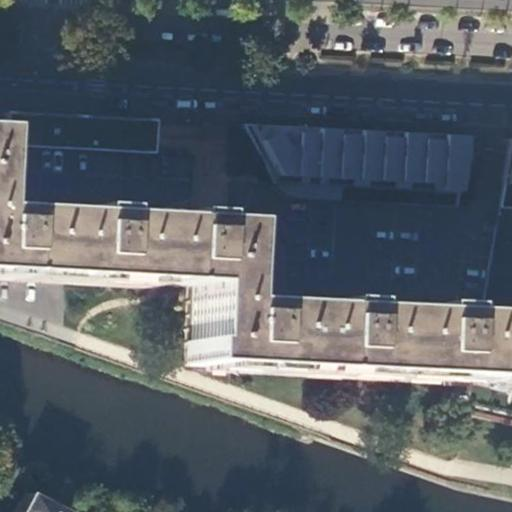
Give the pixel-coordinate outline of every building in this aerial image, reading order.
[(37,114),(6,112),(5,144),(153,153),(155,120),(133,119),(83,116),(37,114)] [(464,156),(465,136),(429,135),(298,128),(279,138),(273,126),(248,125),(277,177),(437,185),(437,192),(458,193),(464,156)] [(298,128),(273,126),(279,138),(298,128)] [(511,138),(509,139),(496,208),(511,208),(511,138)] [(437,192),(437,185),(277,177),(276,184),(437,192)] [(0,276),(68,279),(185,285),(181,365),(468,381),(470,327),(475,328),(476,319),(471,318),(471,317),(426,314),(331,309),(243,304),(220,303),(224,224),(0,209),(0,276)] [(511,312),(481,305),(469,376),(511,385),(511,312)] [(511,385),(469,376),(468,381),(468,383),(511,393),(511,385)] [(50,511),(22,497),(13,511),(50,511)]
